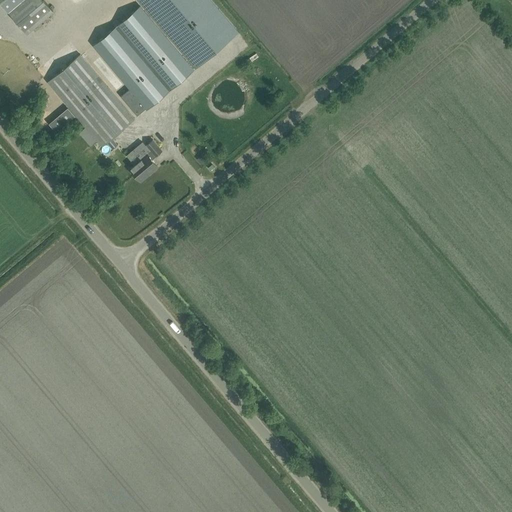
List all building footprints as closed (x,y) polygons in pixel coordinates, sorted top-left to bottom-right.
[(27,33),(53,11),(43,0),(19,0),(8,10),(27,33)] [(238,32),(211,0),(139,0),(143,4),(196,67),(238,32)] [(121,96),(137,115),(147,107),(147,108),(193,69),(140,6),(94,45),(130,88),(121,96)] [(48,80),(102,145),(135,118),(80,53),(48,80)] [(96,142),(85,128),(80,132),(92,146),(96,142)] [(156,155),(162,150),(153,140),(147,145),(156,155)] [(147,153),(130,168),(140,181),(147,175),(147,174),(151,171),(151,172),(158,166),(147,153)]
